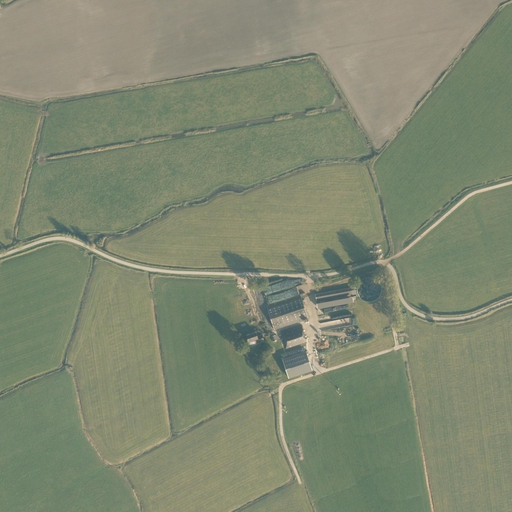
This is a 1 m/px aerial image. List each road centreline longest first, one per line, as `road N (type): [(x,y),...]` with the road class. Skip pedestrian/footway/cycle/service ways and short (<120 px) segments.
road 1 (unclassified): [(0,256),(67,239),(159,271),(317,276),(384,262),(405,306),(422,316),(460,319),(511,300)]
road 2 (track): [(309,291),(377,270),(468,196),(511,182)]
road 3 (track): [(406,344),(281,385),(281,431),(299,480)]
